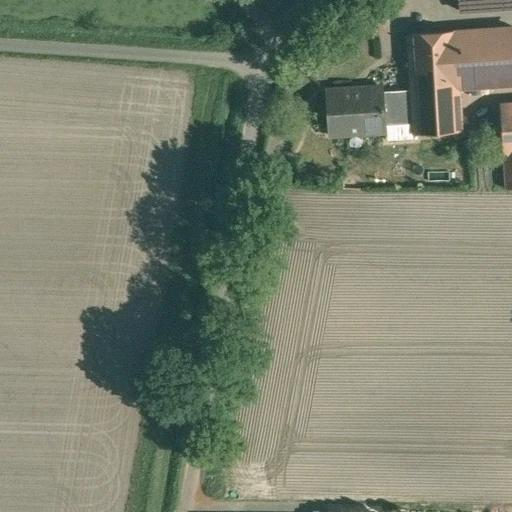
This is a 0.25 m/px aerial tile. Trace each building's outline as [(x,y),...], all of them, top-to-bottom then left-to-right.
[(511,0),(458,0),(460,12),(511,7),(511,0)] [(511,28),(456,32),(456,31),(408,34),(411,90),(413,118),(414,134),(462,131),(459,88),(511,84),(511,28)] [(383,88),(326,91),(329,135),(385,132),(385,120),(413,118),(411,90),(383,92),(383,88)] [(511,104),(500,105),(506,189),(511,188),(511,104)] [(413,118),(385,120),(385,132),(386,139),(389,141),(411,140),(414,137),(414,134),(413,118)] [(481,130),(470,130),(471,158),(483,157),(481,130)]
